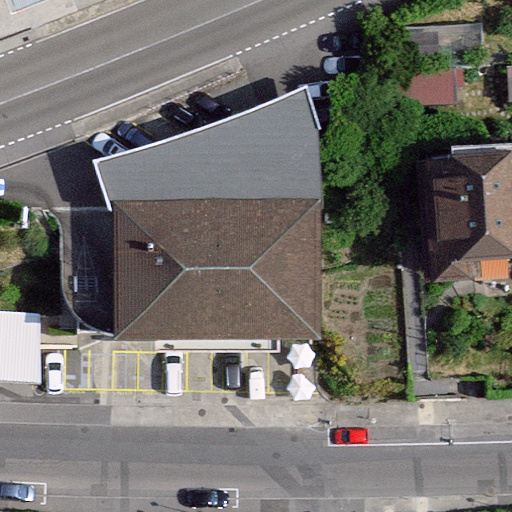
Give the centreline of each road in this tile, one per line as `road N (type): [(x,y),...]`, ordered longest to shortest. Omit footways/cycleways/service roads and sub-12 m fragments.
road 1 (tertiary): [(0,459),(511,459)]
road 2 (primary): [(0,103),(262,0)]
